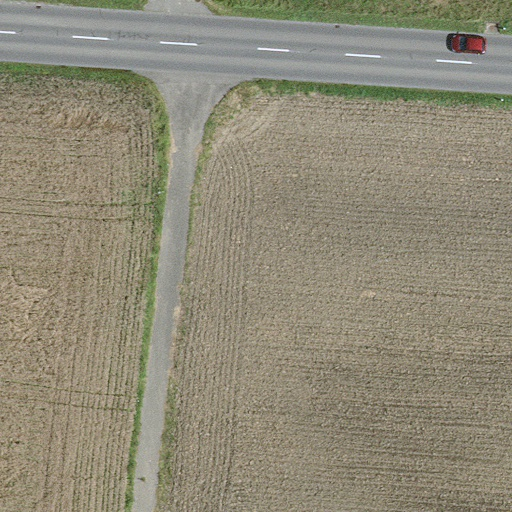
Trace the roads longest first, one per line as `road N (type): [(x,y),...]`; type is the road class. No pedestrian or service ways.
road 1 (track): [(168,0),(184,138),(140,511)]
road 2 (tertiary): [(511,71),(0,40)]
